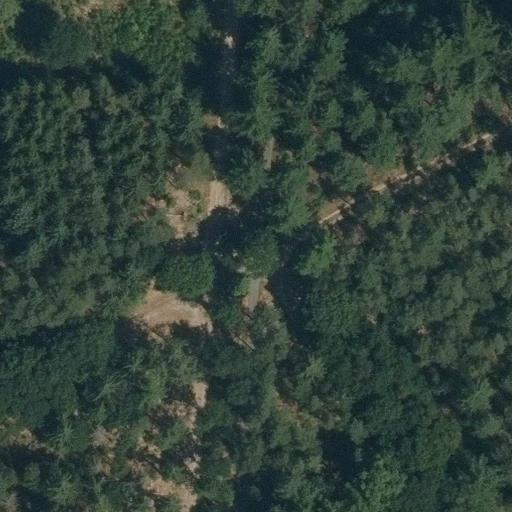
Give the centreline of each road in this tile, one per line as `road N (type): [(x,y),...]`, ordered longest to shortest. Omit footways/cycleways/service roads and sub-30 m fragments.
road 1 (track): [(225,0),(182,511)]
road 2 (track): [(268,261),(280,302),(415,511)]
road 3 (track): [(268,261),(0,363)]
road 4 (track): [(511,127),(268,261)]
